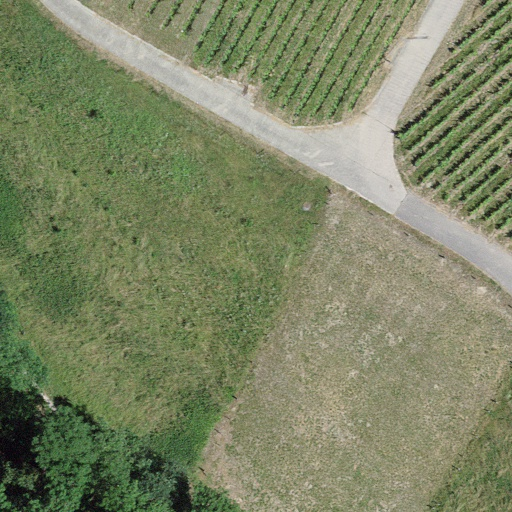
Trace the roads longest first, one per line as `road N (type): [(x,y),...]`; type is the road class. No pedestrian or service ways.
road 1 (track): [(511,265),(348,162),(68,15),(54,0)]
road 2 (track): [(0,347),(118,511)]
road 3 (track): [(439,0),(348,162)]
